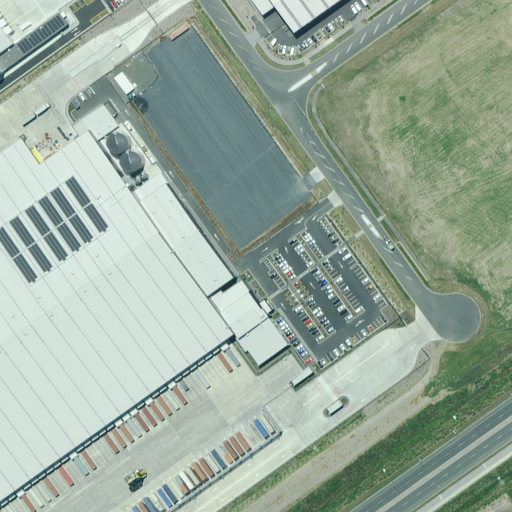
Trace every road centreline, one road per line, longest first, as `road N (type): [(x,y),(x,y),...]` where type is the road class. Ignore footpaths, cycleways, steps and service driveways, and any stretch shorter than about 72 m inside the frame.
road 1 (unclassified): [(454,317),(420,297),(278,97)]
road 2 (secondary): [(354,511),(511,402)]
road 3 (unclassified): [(414,0),(278,97)]
road 4 (secondary): [(511,430),(395,511)]
